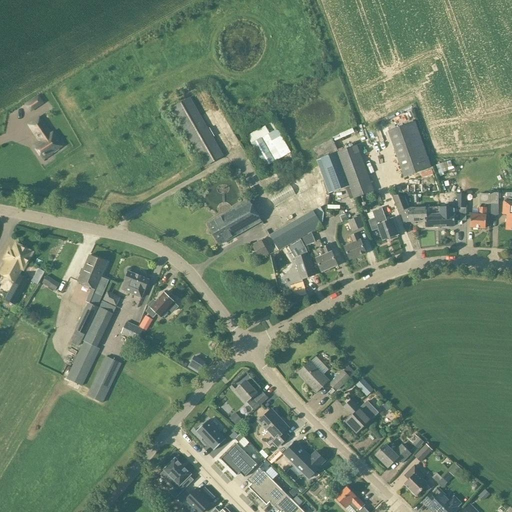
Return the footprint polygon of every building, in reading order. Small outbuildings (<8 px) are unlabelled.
[(37,97),(25,105),(30,112),(42,103),(37,97)] [(205,167),(224,156),(190,97),(171,108),(205,167)] [(40,117),(28,125),(39,142),(31,147),(40,162),(62,148),(53,133),(50,134),(40,117)] [(275,121),(249,133),(264,166),(290,154),(275,121)] [(415,122),(388,131),(404,178),(432,168),(415,122)] [(317,160),(321,159),(328,178),(324,179),(330,193),(349,186),(338,153),(332,139),(313,148),(317,160)] [(349,186),(350,187),(354,199),(374,192),(360,153),(357,145),(338,153),(349,186)] [(273,205),(296,195),(291,184),(269,194),(273,205)] [(259,195),(254,186),(249,188),(249,187),(244,190),(248,197),(250,196),(252,200),(257,197),(259,195)] [(479,203),(491,204),(491,193),(491,194),(480,194),(479,203)] [(457,194),(457,208),(466,208),(466,194),(457,194)] [(408,223),(426,222),(426,227),(440,227),(440,208),(427,208),(427,207),(409,208),(404,195),(393,195),(399,212),(408,209),(408,223)] [(249,200),(225,214),(207,224),(219,246),(262,222),(249,200)] [(511,201),(503,201),(502,215),(508,215),(507,230),(511,230),(511,201)] [(393,220),(387,222),(382,208),(372,211),(375,218),(368,220),(372,231),(379,229),(383,240),(398,235),(393,220)] [(454,208),(440,208),(440,227),(455,226),(455,214),(454,214),(454,208)] [(487,216),(471,215),(470,227),(486,229),(487,216)] [(364,227),(360,216),(348,221),(352,232),(364,227)] [(366,253),(361,240),(358,232),(350,235),(353,243),(345,247),(350,260),(366,253)] [(316,242),(312,233),(302,238),(306,246),(316,242)] [(260,260),(270,255),(261,240),(252,245),(260,260)] [(28,279),(19,274),(22,269),(23,270),(32,253),(15,244),(12,251),(9,249),(4,259),(6,261),(0,272),(0,275),(14,283),(7,297),(5,300),(15,305),(28,279)] [(337,266),(332,252),(328,244),(313,251),(317,259),(316,259),(322,272),(337,266)] [(295,258),(302,280),(315,276),(308,254),(295,258)] [(81,276),(78,283),(83,285),(82,287),(88,289),(90,290),(91,288),(92,288),(95,290),(93,293),(102,297),(109,280),(101,277),(107,263),(90,255),(84,270),(81,276)] [(129,272),(125,281),(121,291),(142,299),(150,280),(129,272)] [(46,275),(42,282),(56,290),(60,283),(46,275)] [(121,298),(107,291),(103,300),(117,306),(121,298)] [(172,297),(169,297),(164,292),(155,302),(153,300),(149,305),(150,307),(146,312),(153,318),(157,314),(162,318),(170,309),(173,313),(178,307),(175,304),(175,303),(174,302),(174,299),(172,297)] [(103,301),(100,307),(83,342),(84,342),(66,379),(82,387),(100,350),(97,348),(114,314),(117,308),(103,301)] [(98,307),(88,303),(75,330),(85,335),(86,335),(99,307),(98,307)] [(139,327),(148,330),(153,318),(144,314),(139,327)] [(144,330),(127,321),(121,334),(138,342),(144,330)] [(122,364),(106,356),(87,396),(103,404),(122,364)] [(194,358),(188,368),(199,375),(205,365),(194,358)] [(329,381),(310,362),(298,373),(317,393),(329,381)] [(344,371),(343,370),(329,384),(335,389),(330,394),(333,396),(351,378),(350,377),(355,372),(349,366),(344,371)] [(367,396),(374,390),(363,378),(356,385),(367,396)] [(258,395),(257,393),(246,381),(236,390),(247,403),(247,402),(254,411),(260,406),(268,399),(262,392),(258,395)] [(357,434),(372,420),(376,416),(365,404),(360,408),(351,399),(343,407),(352,417),(346,422),(357,434)] [(258,422),(274,439),(272,442),(278,448),(291,437),(286,432),(289,429),(272,410),(258,422)] [(235,412),(230,417),(236,425),(242,419),(235,412)] [(208,419),(197,430),(215,449),(227,439),(208,419)] [(235,432),(229,437),(233,440),(238,435),(235,432)] [(240,434),(235,439),(240,444),(245,439),(240,434)] [(418,449),(424,442),(418,437),(412,444),(418,449)] [(295,442),(288,450),(284,454),(309,479),(321,468),(320,467),(326,461),(316,452),(311,458),(295,442)] [(236,444),(221,459),(237,476),(240,473),(245,477),(257,465),(236,444)] [(388,468),(398,458),(403,463),(412,454),(402,444),(394,452),(386,445),(376,456),(388,468)] [(432,450),(426,444),(414,456),(421,462),(432,450)] [(185,489),(181,485),(192,474),(175,458),(163,470),(169,476),(165,479),(174,489),(170,493),(175,499),(185,489)] [(417,496),(424,489),(428,493),(432,489),(422,479),(425,476),(415,466),(405,476),(409,480),(405,484),(417,496)] [(248,487),(258,496),(273,481),(260,468),(247,480),(251,484),(248,487)] [(442,479),(437,484),(441,487),(443,487),(453,477),(448,472),(442,478),(442,479)] [(442,478),(437,473),(432,478),(438,483),(442,478)] [(287,494),(273,481),(258,496),(267,506),(270,503),(274,507),(287,494)] [(356,511),(357,511),(364,505),(357,497),(347,487),(342,492),(340,490),(333,496),(345,509),(349,505),(356,511)] [(187,491),(178,499),(182,504),(186,500),(198,511),(202,511),(210,504),(209,503),(214,498),(205,488),(200,493),(196,490),(191,495),(187,491)] [(438,511),(452,511),(457,508),(462,503),(454,495),(450,500),(437,488),(423,502),(432,511),(433,511),(436,510),(438,511)] [(490,495),(485,489),(478,496),(484,501),(490,495)] [(277,511),(295,511),(300,508),(287,494),(274,507),(278,511),(277,511)]
